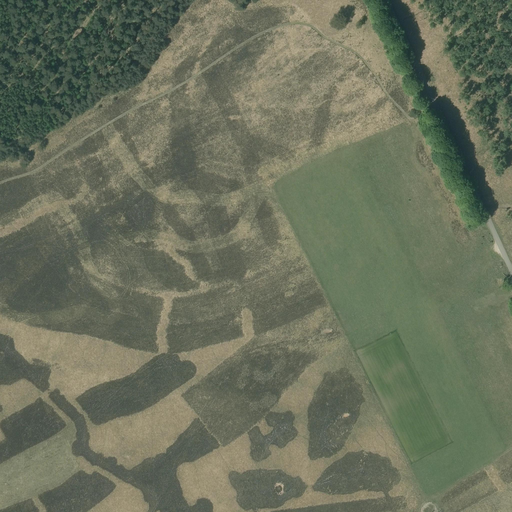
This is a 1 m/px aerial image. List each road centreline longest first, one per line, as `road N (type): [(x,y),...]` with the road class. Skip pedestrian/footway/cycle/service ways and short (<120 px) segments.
road 1 (unknown): [(0,182),(37,168),(269,28),(303,24),(350,51),(377,79),(418,130),(452,201),(511,206)]
road 2 (unclassified): [(511,272),(385,0)]
